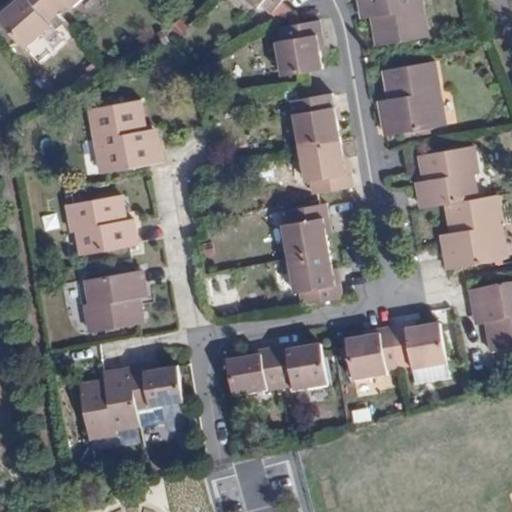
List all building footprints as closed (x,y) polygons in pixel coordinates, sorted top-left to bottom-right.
[(28,51),(65,19),(48,0),(18,0),(13,5),(0,16),(0,17),(2,21),(28,51)] [(85,0),(48,0),(65,19),(85,0)] [(249,0),(259,8),(262,5),(271,12),(283,0),(249,0)] [(418,0),(360,0),(362,7),(371,6),(374,16),(379,45),(381,45),(432,35),(427,5),(419,6),(418,0)] [(371,6),(362,7),(364,18),(374,16),(371,6)] [(283,75),(305,72),(324,69),(321,50),(319,33),(323,32),(321,20),(296,24),(281,26),(283,40),(278,41),(283,75)] [(438,60),(385,68),(390,99),(392,108),(383,111),(387,136),(444,125),(437,91),(443,90),(438,60)] [(450,124),(443,90),(437,91),(444,125),(450,124)] [(294,100),(302,147),(342,140),(334,93),(309,97),(294,100)] [(392,108),(390,99),(381,101),(383,111),(392,108)] [(163,162),(161,150),(158,136),(148,137),(147,128),(143,100),(92,109),(97,138),(104,137),(109,171),(119,170),(163,162)] [(148,137),(158,136),(157,127),(147,128),(148,137)] [(103,172),(109,171),(104,137),(97,138),(103,172)] [(315,194),(321,193),(355,187),(353,172),(348,172),(345,158),(342,140),(302,147),(308,180),(313,180),(315,194)] [(475,146),(421,154),(426,180),(427,188),(419,188),(423,208),(448,204),(479,198),(474,173),(479,172),(475,146)] [(427,188),(426,180),(418,182),(419,188),(427,188)] [(127,220),(123,194),(71,203),(75,229),(80,229),(84,253),(132,246),(139,245),(134,219),(127,220)] [(504,222),(499,195),(479,198),(448,204),(453,233),(453,239),(444,241),(449,268),(504,259),(498,223),(504,222)] [(283,223),(289,258),(331,251),(328,233),(325,218),(330,218),(327,202),(323,203),(286,209),(288,222),(283,223)] [(510,258),(504,222),(498,223),(504,259),(510,258)] [(301,294),(303,305),(344,298),(342,283),(337,284),(334,270),(331,251),(289,258),(295,294),(301,294)] [(93,332),(145,321),(141,298),(148,296),(144,270),(136,271),(90,279),(93,305),(88,307),(93,332)] [(511,282),(472,290),(477,318),(488,315),(489,324),(494,352),(511,348),(511,282)] [(488,315),(477,318),(478,326),(489,324),(488,315)] [(449,366),(443,329),(442,324),(424,327),(412,329),(411,324),(394,328),(401,368),(414,366),(414,372),(449,366)] [(355,382),(390,376),(389,370),(401,368),(394,328),(380,330),(381,335),(366,338),(348,341),(348,346),(355,382)] [(275,348),(282,388),(282,392),(293,390),(295,396),(330,390),(324,350),(323,345),(305,348),(289,351),(288,346),(275,348)] [(230,362),(235,395),(235,397),(282,388),(275,348),(263,350),(264,355),(247,359),(230,362)] [(246,354),(247,359),(264,355),(263,350),(246,354)] [(145,366),(132,368),(139,408),(185,400),(179,365),(162,369),(147,371),(145,366)] [(139,408),(132,368),(107,373),(108,380),(83,384),(92,437),(121,433),(120,429),(142,425),(139,408)] [(282,392),(284,398),(295,396),(293,390),(282,392)]
